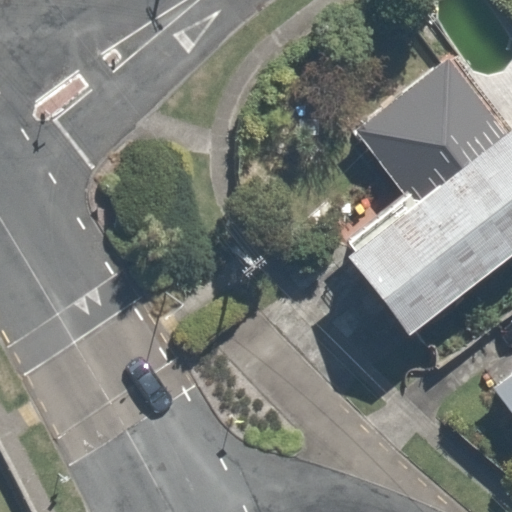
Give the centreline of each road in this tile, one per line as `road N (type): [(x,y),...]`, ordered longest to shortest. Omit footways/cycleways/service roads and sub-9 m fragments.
road 1 (residential): [(169,511),(0,211)]
road 2 (residential): [(185,0),(0,139)]
